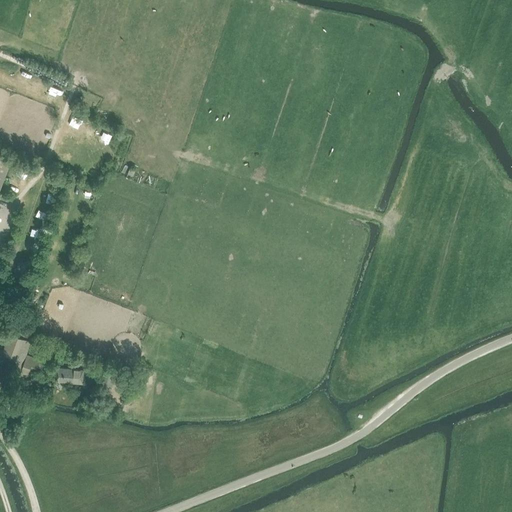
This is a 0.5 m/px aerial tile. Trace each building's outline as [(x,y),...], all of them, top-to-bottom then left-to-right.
[(0,187),(11,158),(0,153),(0,187)] [(14,335),(27,340),(32,329),(27,327),(26,329),(18,326),(14,335)] [(19,367),(22,368),(20,371),(27,374),(29,370),(39,374),(44,360),(27,354),(31,342),(8,333),(1,353),(10,356),(6,366),(18,371),(19,367)] [(31,344),(29,350),(44,355),(46,349),(31,344)] [(66,383),(76,384),(82,384),(84,370),(80,370),(80,369),(74,368),(74,370),(57,368),(56,380),(66,381),(66,383)] [(104,369),(100,384),(112,387),(116,372),(104,369)]
